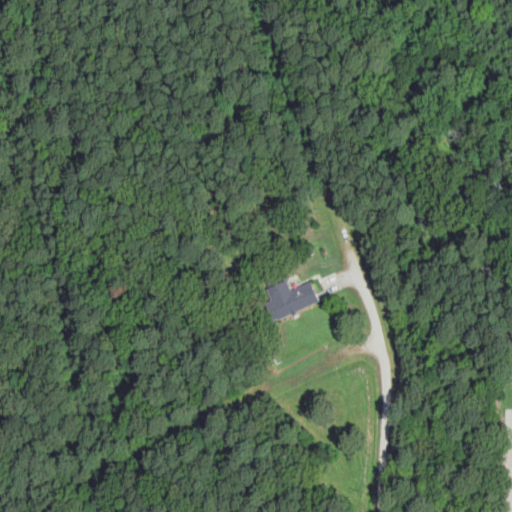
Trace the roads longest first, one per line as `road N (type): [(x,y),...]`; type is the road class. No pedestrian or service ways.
road 1 (residential): [(376,511),(384,376),(340,227)]
road 2 (residential): [(340,227),(262,0)]
